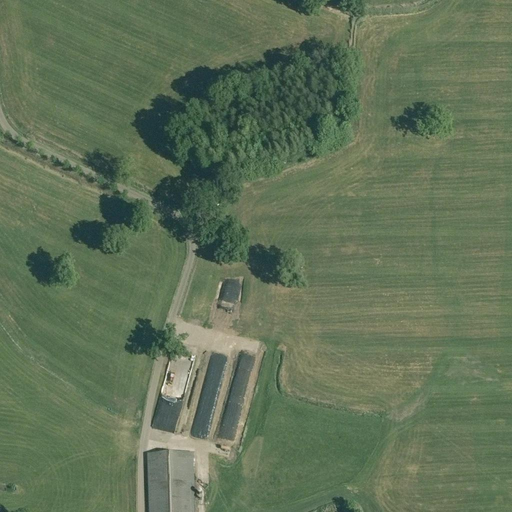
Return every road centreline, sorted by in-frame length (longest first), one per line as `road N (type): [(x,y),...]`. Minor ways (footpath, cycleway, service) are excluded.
road 1 (unclassified): [(166,343),(192,259),(190,229),(13,138),(0,118)]
road 2 (residential): [(142,511),(141,444),(166,343)]
